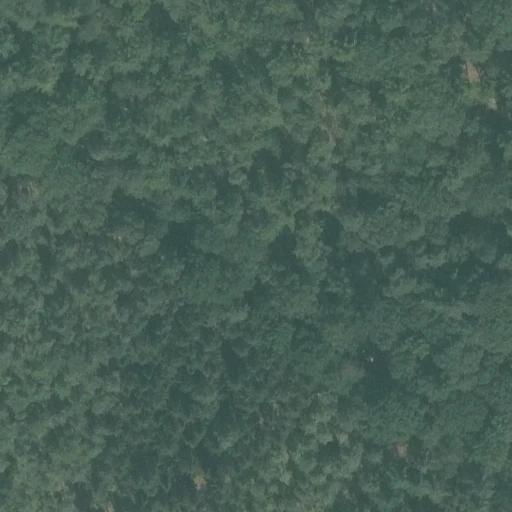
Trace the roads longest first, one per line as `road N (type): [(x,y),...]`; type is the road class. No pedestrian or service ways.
road 1 (unclassified): [(511,448),(0,84)]
road 2 (track): [(319,311),(511,279)]
